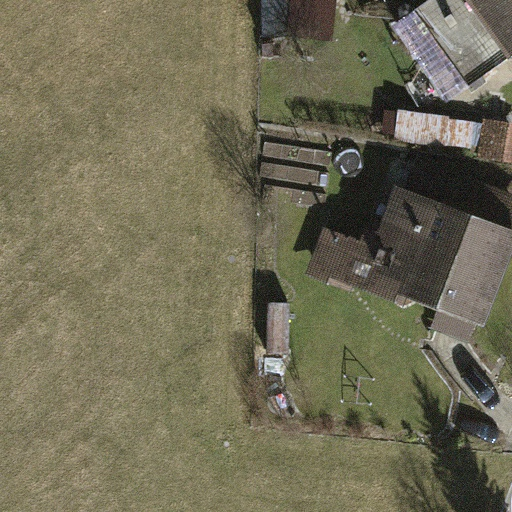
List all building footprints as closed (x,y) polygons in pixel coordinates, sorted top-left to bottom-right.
[(263,0),(260,56),(284,58),(286,32),(287,0),(263,0)] [(333,0),(287,0),(286,32),(331,34),(333,0)] [(511,0),(421,0),(414,5),(405,11),(462,89),(511,53),(511,0)] [(492,119),(393,106),(390,130),(489,143),(492,119)] [(483,325),(511,243),(511,230),(505,228),(509,217),(511,208),(511,189),(435,162),(430,174),(411,167),(402,191),(392,187),(376,230),(362,225),(358,238),(319,224),(301,275),(390,307),(395,293),(436,308),(430,327),(470,341),(477,323),(483,325)]
